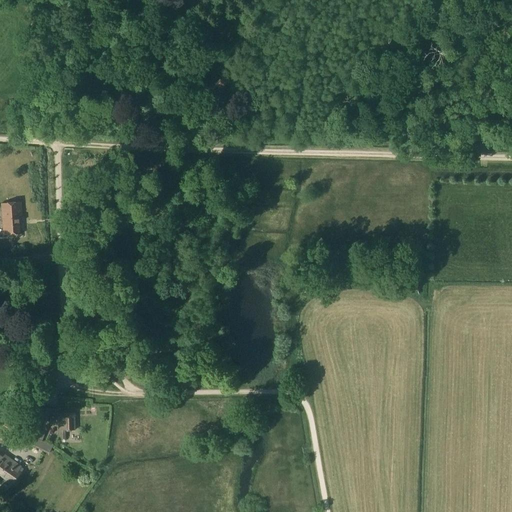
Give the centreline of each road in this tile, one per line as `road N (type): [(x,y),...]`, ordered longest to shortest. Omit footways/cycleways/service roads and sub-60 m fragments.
road 1 (track): [(55,143),(511,153)]
road 2 (track): [(327,511),(311,413),(296,395),(154,393)]
road 3 (track): [(63,344),(55,143)]
road 4 (track): [(90,0),(93,70),(55,143)]
